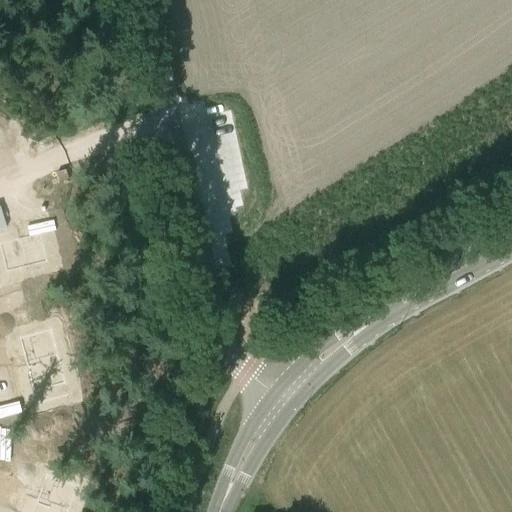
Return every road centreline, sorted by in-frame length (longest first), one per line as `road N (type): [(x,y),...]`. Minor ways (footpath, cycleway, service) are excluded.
road 1 (unclassified): [(231,359),(151,0)]
road 2 (tertiary): [(278,401),(317,360),(511,239)]
road 3 (tertiary): [(220,511),(278,401)]
